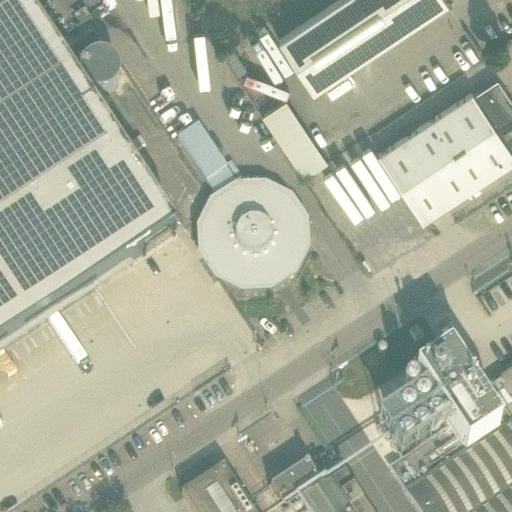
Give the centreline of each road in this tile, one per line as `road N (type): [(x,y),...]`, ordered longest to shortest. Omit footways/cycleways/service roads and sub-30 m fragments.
road 1 (unclassified): [(511,232),(88,511)]
road 2 (unknown): [(511,59),(492,54),(337,156),(400,254),(420,263),(453,247),(467,262)]
road 3 (unknown): [(492,14),(340,112),(322,108),(285,72)]
